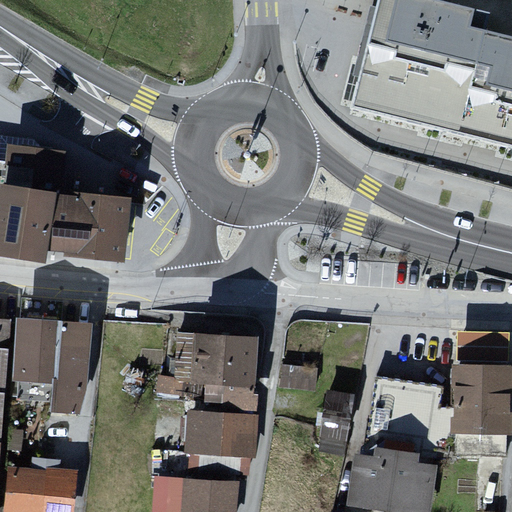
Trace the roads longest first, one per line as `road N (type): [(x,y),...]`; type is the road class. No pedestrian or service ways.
road 1 (residential): [(217,293),(511,311)]
road 2 (primary): [(511,257),(361,189),(295,141)]
road 3 (primary): [(272,205),(430,247),(511,259)]
road 4 (primary): [(209,117),(140,101),(0,22)]
road 5 (primary): [(0,55),(191,172)]
road 6 (residential): [(0,277),(217,293)]
